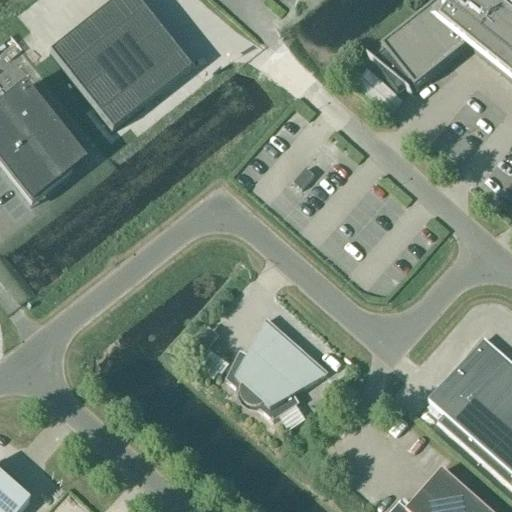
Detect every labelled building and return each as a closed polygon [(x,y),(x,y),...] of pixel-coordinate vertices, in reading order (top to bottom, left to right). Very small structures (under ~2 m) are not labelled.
[(187,69),(132,0),(115,0),(47,53),(108,130),(187,69)] [(511,86),(511,16),(491,0),(460,0),(458,3),(455,0),(447,0),(382,52),(387,58),(374,68),(398,99),(411,89),(416,94),(471,50),(476,54),(475,56),(511,86)] [(84,168),(23,91),(0,109),(0,173),(30,211),(84,168)] [(314,180),(306,172),(293,187),(301,194),(314,180)] [(295,409),(291,403),(326,380),(325,379),(266,327),(266,326),(265,326),(246,363),(239,360),(240,359),(239,358),(226,384),(242,398),(243,404),(246,408),(251,411),(257,412),(273,426),(297,410),(296,409),(295,409)] [(511,367),(484,343),(429,406),(511,479),(511,367)] [(485,511),(442,474),(408,511),(404,511),(400,508),(400,507),(400,506),(394,511),(485,511)] [(0,511),(23,511),(28,506),(0,481),(0,511)]
